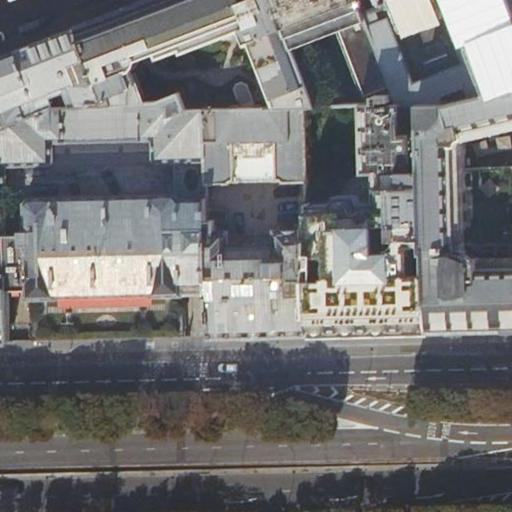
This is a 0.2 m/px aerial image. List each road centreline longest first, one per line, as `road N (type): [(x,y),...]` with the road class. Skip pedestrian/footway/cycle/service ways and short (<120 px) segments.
road 1 (primary): [(0,498),(463,488),(511,480)]
road 2 (primary): [(468,438),(0,451)]
road 3 (residential): [(511,366),(231,372)]
road 4 (primary): [(468,438),(231,372)]
road 5 (residential): [(231,372),(0,382)]
